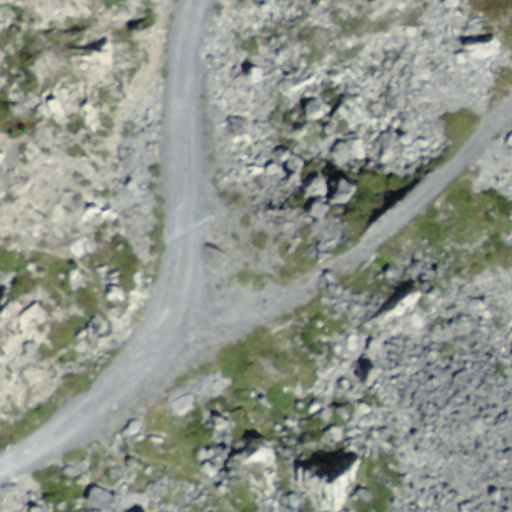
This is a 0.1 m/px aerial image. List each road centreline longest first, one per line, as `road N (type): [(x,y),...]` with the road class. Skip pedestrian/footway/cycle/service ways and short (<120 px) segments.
road 1 (track): [(195,0),(176,88),(185,236),(165,330),(137,373)]
road 2 (track): [(137,373),(0,467)]
